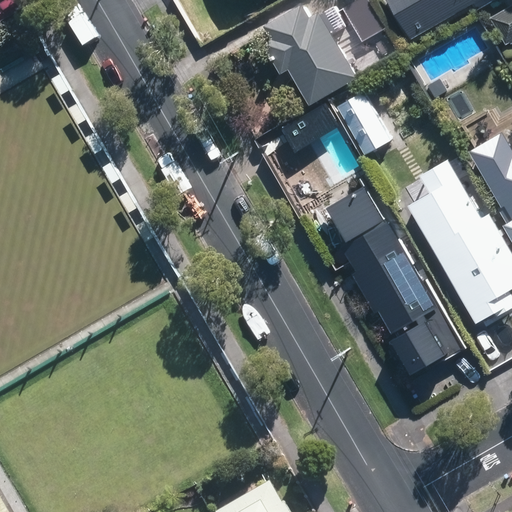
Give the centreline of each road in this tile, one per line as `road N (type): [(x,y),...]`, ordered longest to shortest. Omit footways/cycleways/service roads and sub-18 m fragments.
road 1 (tertiary): [(392,504),(95,0)]
road 2 (residential): [(392,504),(511,435)]
